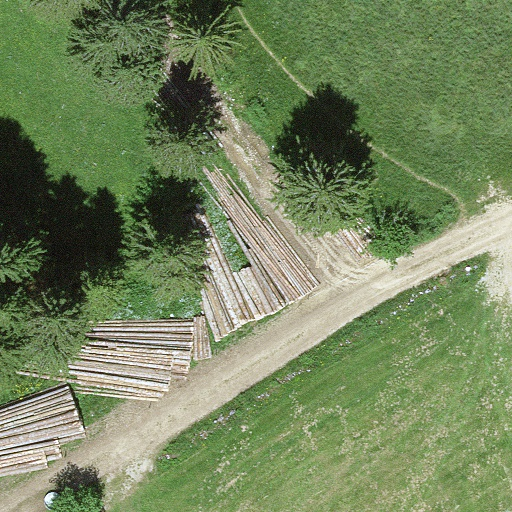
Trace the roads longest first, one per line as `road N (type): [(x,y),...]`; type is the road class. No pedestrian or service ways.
road 1 (unclassified): [(0,505),(38,473),(511,223)]
road 2 (track): [(331,313),(207,135),(94,0)]
